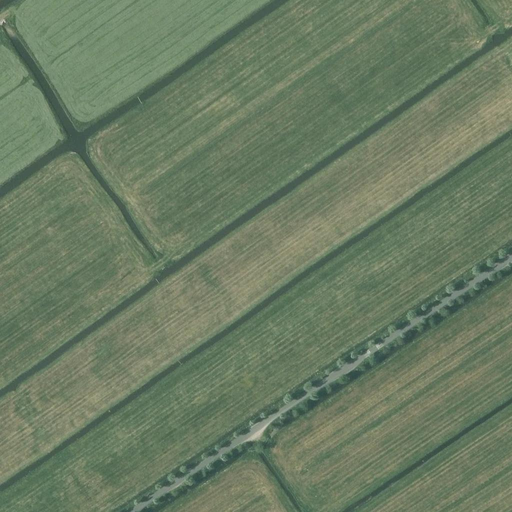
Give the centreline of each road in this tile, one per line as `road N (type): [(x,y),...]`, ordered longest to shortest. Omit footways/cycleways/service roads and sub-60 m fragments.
road 1 (track): [(0,378),(511,16)]
road 2 (unclassified): [(130,511),(511,257)]
